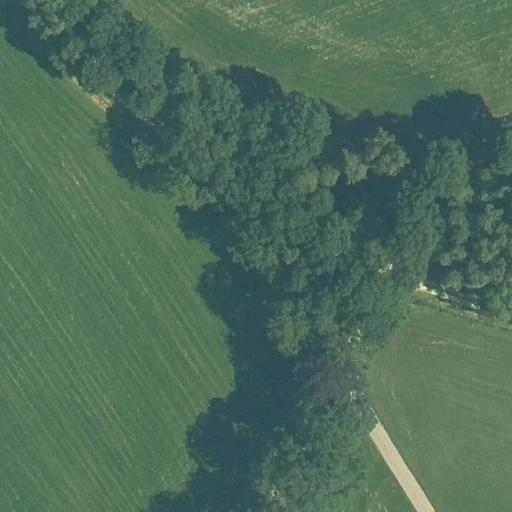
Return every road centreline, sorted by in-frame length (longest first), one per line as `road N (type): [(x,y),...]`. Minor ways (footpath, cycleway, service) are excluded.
road 1 (track): [(406,277),(277,222),(115,93),(29,0)]
road 2 (track): [(257,511),(384,298),(406,277)]
road 3 (track): [(485,135),(403,200),(373,265)]
road 4 (track): [(277,222),(339,374)]
